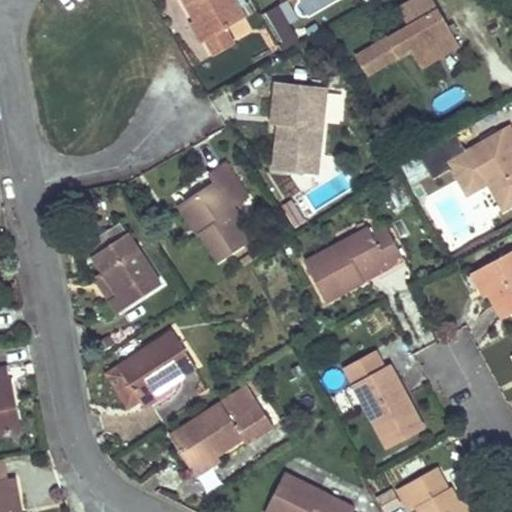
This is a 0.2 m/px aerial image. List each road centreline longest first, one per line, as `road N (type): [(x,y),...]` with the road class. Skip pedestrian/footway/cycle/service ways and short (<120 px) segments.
road 1 (residential): [(31,174),(74,407),(110,479)]
road 2 (residential): [(1,0),(31,174)]
road 3 (residential): [(31,174),(125,155),(184,120)]
